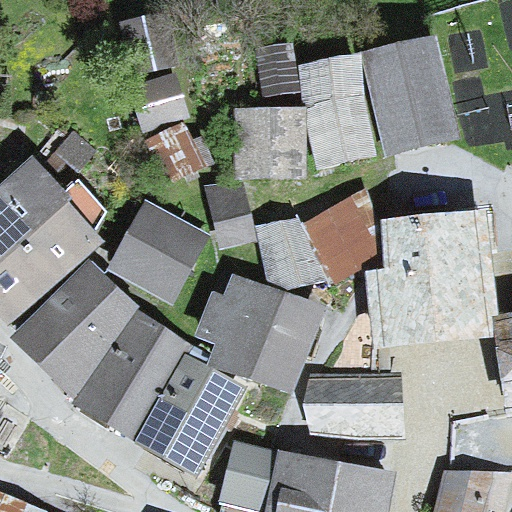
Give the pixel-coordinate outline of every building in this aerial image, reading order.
[(96,0),(107,22),(151,0),(96,0)] [(410,38),(342,54),(369,173),(437,157),(410,38)] [(139,76),(152,115),(191,102),(178,63),(139,76)] [(291,106),(220,104),(219,166),(290,168),(291,106)] [(0,296),(82,247),(33,167),(0,186),(0,296)] [(222,178),(189,184),(201,253),(234,247),(222,178)] [(331,212),(289,228),(314,295),(357,279),(331,212)] [(482,343),(468,217),(363,229),(377,354),(482,343)] [(94,281),(161,311),(189,249),(122,219),(94,281)] [(74,269),(1,334),(41,379),(114,313),(74,269)] [(305,310),(219,274),(185,354),(271,390),(305,310)] [(511,323),(493,327),(510,430),(511,429),(511,323)] [(118,325),(65,406),(181,482),(235,402),(118,325)] [(382,379),(292,374),(288,439),(377,445),(382,379)] [(375,511),(383,480),(255,451),(241,511),(375,511)] [(435,472),(423,511),(487,511),(494,489),(435,472)]
